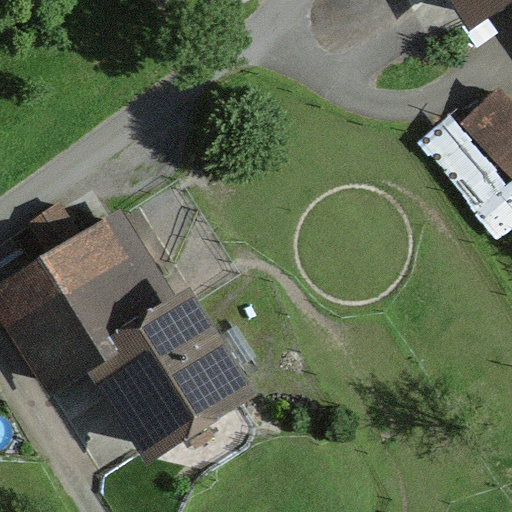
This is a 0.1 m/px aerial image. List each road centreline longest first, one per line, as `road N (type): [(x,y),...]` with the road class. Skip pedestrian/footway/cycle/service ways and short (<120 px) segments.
road 1 (residential): [(0,235),(311,0)]
road 2 (unknown): [(0,350),(103,511)]
